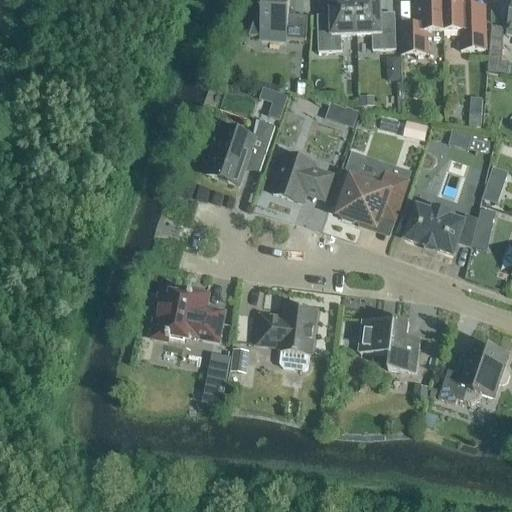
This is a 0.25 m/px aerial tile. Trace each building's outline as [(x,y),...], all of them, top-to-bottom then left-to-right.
[(306,43),(308,20),(293,19),(289,14),(290,0),(262,0),(262,12),(258,12),(250,38),(249,38),(249,40),(306,43)] [(357,39),(355,0),(330,0),(331,24),(318,25),(319,56),(342,55),(342,39),(357,39)] [(395,22),(382,23),(380,0),(355,0),(357,39),(372,38),(373,54),(396,53),(395,22)] [(445,35),(443,0),(414,0),(416,30),(401,30),(402,58),(429,57),(428,35),(445,35)] [(471,0),(443,0),(445,35),(460,34),(461,54),(485,53),(487,37),(486,26),(472,26),(471,0)] [(500,66),(502,30),(491,30),(489,65),(500,66)] [(298,85),(297,98),(306,99),(307,85),(298,85)] [(280,124),(288,100),(277,96),(273,108),(268,121),(280,124)] [(373,98),(359,99),(359,109),(373,108),(373,98)] [(471,103),(468,130),(469,130),(479,131),(482,103),(471,103)] [(353,131),(358,115),(347,112),(342,127),(353,131)] [(260,175),(275,130),(259,124),(254,140),(224,130),(223,133),(216,131),(210,148),(217,151),(208,179),(239,190),(245,170),(260,175)] [(424,146),(428,130),(407,126),(404,141),(424,146)] [(491,142),(472,137),(468,152),(487,157),(491,142)] [(511,158),(511,149),(504,146),(502,154),(511,158)] [(325,205),(334,179),(313,172),(315,168),(286,159),(273,198),(302,207),(305,198),(325,205)] [(502,192),(508,177),(494,172),(488,188),(502,192)] [(388,194),(370,188),(373,180),(358,175),(355,183),(352,182),(339,220),(377,232),(381,221),(395,226),(409,184),(407,189),(392,184),(388,194)] [(434,218),(418,213),(408,243),(424,248),(423,250),(437,254),(437,253),(454,258),(457,247),(472,252),(477,231),(478,223),(466,219),(463,228),(448,223),(449,218),(435,213),(434,218)] [(491,234),(495,217),(480,213),(478,223),(477,231),(491,234)] [(218,345),(224,316),(205,312),(210,288),(209,288),(206,300),(176,293),(174,300),(161,298),(159,307),(155,310),(153,318),(155,322),(152,339),(184,346),(185,339),(218,345)] [(310,360),(316,314),(287,310),(285,323),(261,320),(258,348),(282,351),(281,356),(282,356),(280,368),(283,372),(305,374),(308,372),(309,360),(310,360)] [(416,377),(421,342),(407,340),(409,326),(395,324),(394,328),(363,324),(359,356),(390,360),(388,374),(416,377)] [(511,378),(508,373),(504,372),(509,357),(490,351),(489,353),(474,348),(464,379),(448,374),(439,402),(456,408),(457,403),(471,408),(480,403),(481,398),(494,403),(499,388),(503,389),(508,387),(511,378)] [(246,377),(249,355),(233,353),(230,375),(246,377)] [(211,373),(204,407),(220,411),(227,377),(211,373)] [(427,390),(417,389),(415,402),(425,403),(427,390)] [(429,400),(434,402),(437,393),(432,392),(429,400)] [(423,427),(434,431),(438,420),(426,416),(423,427)]
